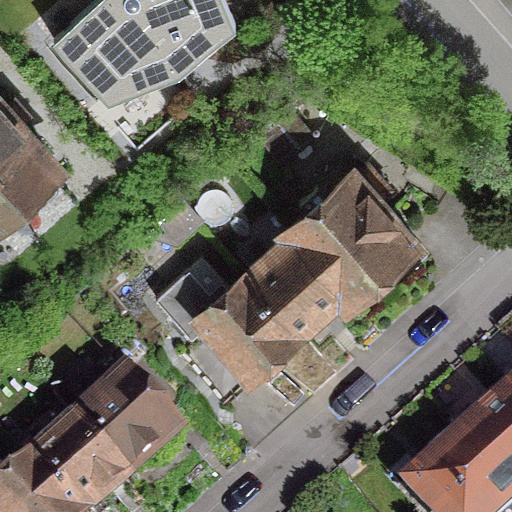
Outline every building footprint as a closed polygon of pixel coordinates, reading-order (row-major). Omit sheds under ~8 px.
[(237,9),(233,0),(84,0),(54,28),(113,90),(180,60),(237,9)] [(0,107),(0,212),(17,198),(21,202),(34,203),(51,187),(52,174),(48,170),(52,166),(0,107)] [(303,210),(283,228),(344,297),(375,270),(386,270),(404,255),(404,244),(410,238),(348,169),(321,194),(313,185),(295,201),(303,210)] [(177,201),(152,223),(170,242),(195,220),(177,201)] [(342,299),(344,297),(283,228),(280,230),(284,234),(242,273),(292,328),(334,290),(342,299)] [(267,351),(292,328),(242,273),(226,288),(197,257),(151,300),(187,339),(203,324),(205,327),(175,355),(221,405),(256,372),(255,370),(266,361),(267,351)] [(121,381),(74,424),(123,479),(149,455),(159,456),(172,445),(172,428),(161,416),(152,415),(121,381)] [(511,396),(509,392),(456,439),(510,499),(511,497),(511,396)] [(102,498),(123,479),(74,424),(28,464),(72,511),(98,511),(107,504),(102,498)] [(427,511),(495,511),(510,499),(456,439),(404,486),(427,511)] [(72,511),(28,464),(0,489),(0,511),(72,511)]
